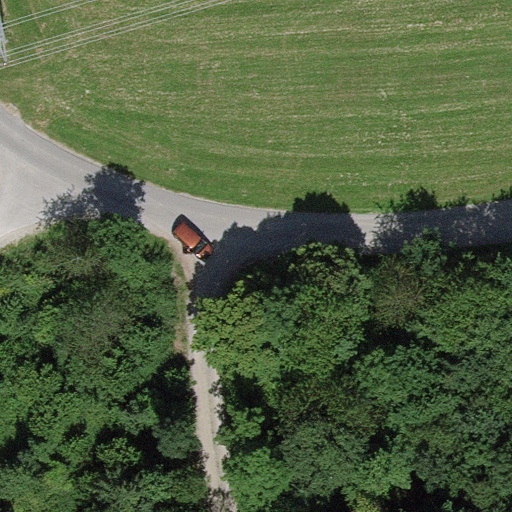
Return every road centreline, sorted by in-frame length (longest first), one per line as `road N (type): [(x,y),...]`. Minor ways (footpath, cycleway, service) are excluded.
road 1 (unclassified): [(511,222),(206,222),(125,197),(50,156),(0,114)]
road 2 (track): [(206,222),(228,511)]
